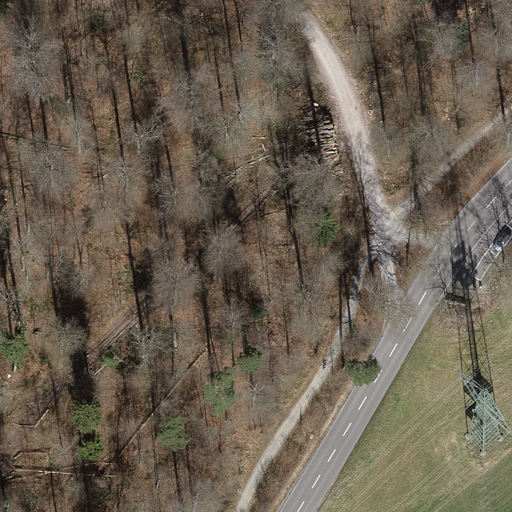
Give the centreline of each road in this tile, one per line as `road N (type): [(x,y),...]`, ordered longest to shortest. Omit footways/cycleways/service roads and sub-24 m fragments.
road 1 (track): [(511,110),(399,215),(362,266),(345,329),(239,511)]
road 2 (tertiary): [(296,511),(453,248),(511,181)]
road 3 (track): [(286,0),(323,43),(349,103),(403,334)]
